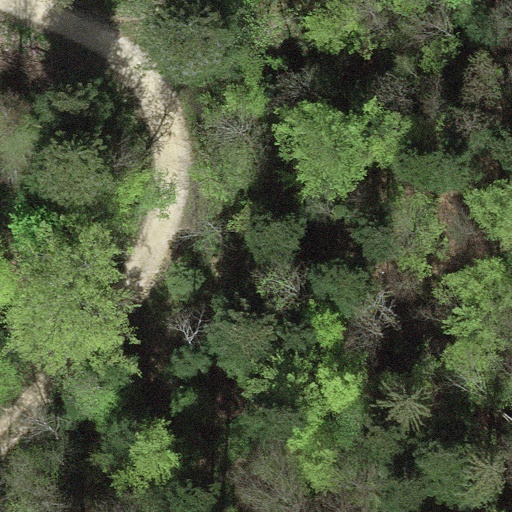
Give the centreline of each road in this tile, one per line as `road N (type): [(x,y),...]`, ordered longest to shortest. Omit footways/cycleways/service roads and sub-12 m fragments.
road 1 (track): [(0,444),(126,288),(174,196),(174,138),(159,92),(12,0)]
road 2 (track): [(167,511),(319,362),(407,301),(511,246)]
